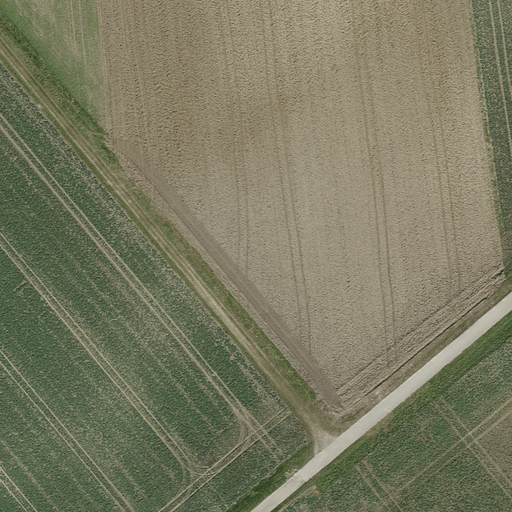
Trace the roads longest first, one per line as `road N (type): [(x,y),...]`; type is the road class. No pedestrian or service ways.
road 1 (track): [(334,446),(0,41)]
road 2 (track): [(256,511),(511,298)]
